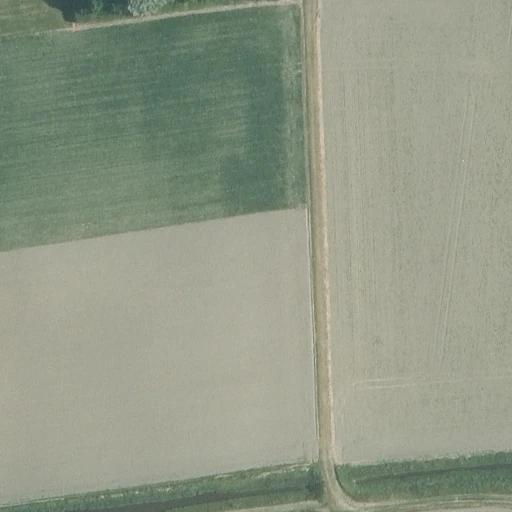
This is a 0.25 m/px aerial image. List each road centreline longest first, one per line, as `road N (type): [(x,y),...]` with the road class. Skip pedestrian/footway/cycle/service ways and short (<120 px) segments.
road 1 (track): [(310,0),(327,476)]
road 2 (track): [(327,476),(288,471),(0,504)]
road 3 (track): [(327,476),(338,498),(352,505),(511,493)]
